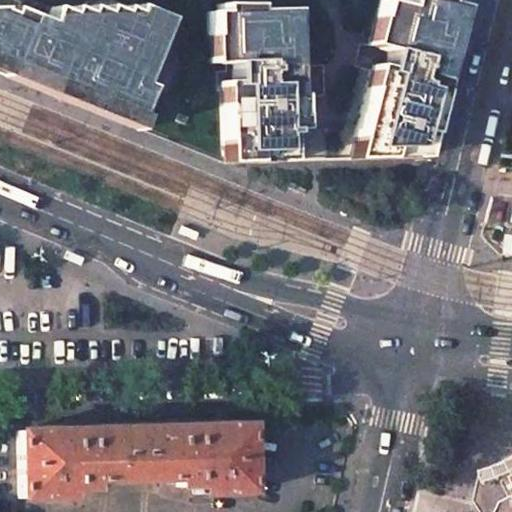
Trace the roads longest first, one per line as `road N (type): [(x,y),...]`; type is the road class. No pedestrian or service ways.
road 1 (residential): [(411,360),(331,385),(0,384)]
road 2 (tertiary): [(418,324),(497,0)]
road 3 (tertiary): [(0,192),(213,281)]
road 4 (tertiary): [(213,281),(317,339),(411,360)]
road 5 (tertiary): [(418,324),(213,281)]
road 6 (tertiary): [(377,511),(411,360)]
